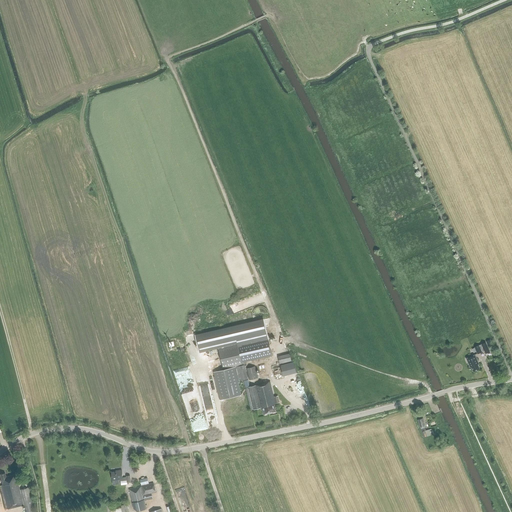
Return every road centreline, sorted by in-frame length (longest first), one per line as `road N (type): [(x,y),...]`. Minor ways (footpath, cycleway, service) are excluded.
road 1 (tertiary): [(0,452),(58,427),(150,450),(201,447),(446,391)]
road 2 (track): [(255,20),(167,60),(278,337)]
road 3 (track): [(255,20),(272,18),(309,78),(330,73),(360,43),(369,47)]
road 4 (track): [(0,313),(31,433)]
